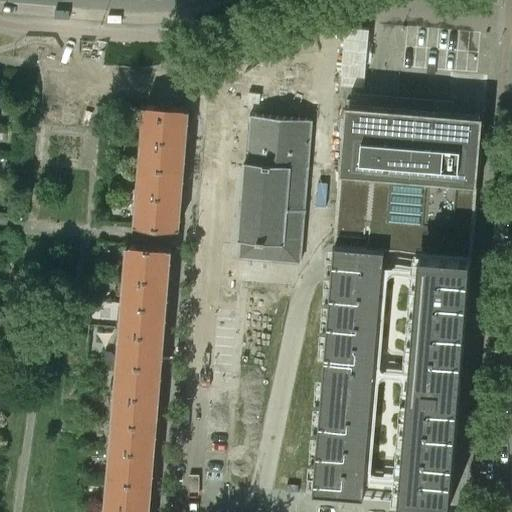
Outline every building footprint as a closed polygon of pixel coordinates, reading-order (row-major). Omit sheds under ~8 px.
[(482,124),(483,114),(346,102),(345,113),(344,126),(334,244),(471,256),(482,124)] [(188,108),(144,105),(142,131),(139,164),(184,168),(188,108)] [(311,119),(250,114),(246,160),(244,161),(238,238),(239,239),(238,257),(299,262),(311,119)] [(184,168),(139,164),(134,224),(179,228),(184,168)] [(171,247),(127,243),(123,287),(122,303),(166,306),(171,247)] [(334,244),(313,493),(450,505),(471,256),(334,244)] [(166,306),(122,303),(120,318),(117,361),(161,365),(166,306)] [(161,365),(117,361),(115,386),(112,420),(156,423),(161,365)] [(156,423),(112,420),(107,479),(152,482),(156,423)] [(149,511),(152,482),(107,479),(104,511),(149,511)]
